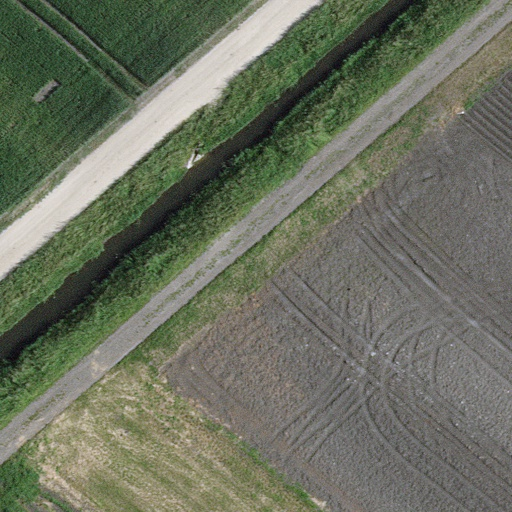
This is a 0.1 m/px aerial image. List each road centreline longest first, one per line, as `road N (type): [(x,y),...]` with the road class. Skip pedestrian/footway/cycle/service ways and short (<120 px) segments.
road 1 (track): [(511,27),(0,472)]
road 2 (track): [(282,0),(0,246)]
